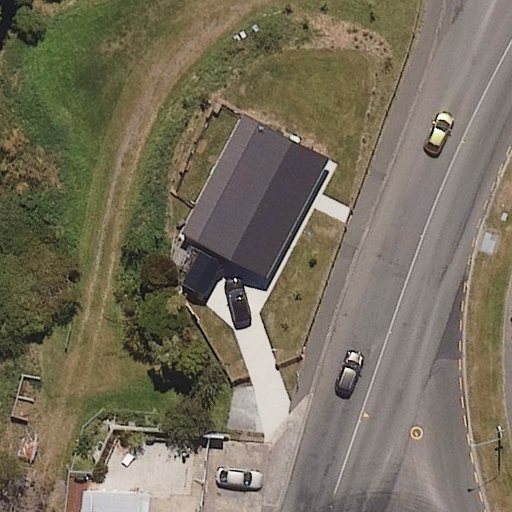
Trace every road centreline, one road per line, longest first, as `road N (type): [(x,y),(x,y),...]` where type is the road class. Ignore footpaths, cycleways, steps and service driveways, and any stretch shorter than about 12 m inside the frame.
road 1 (secondary): [(408,272),(326,511)]
road 2 (secondary): [(511,42),(454,155),(408,272)]
road 3 (secondary): [(408,272),(417,406),(441,511)]
